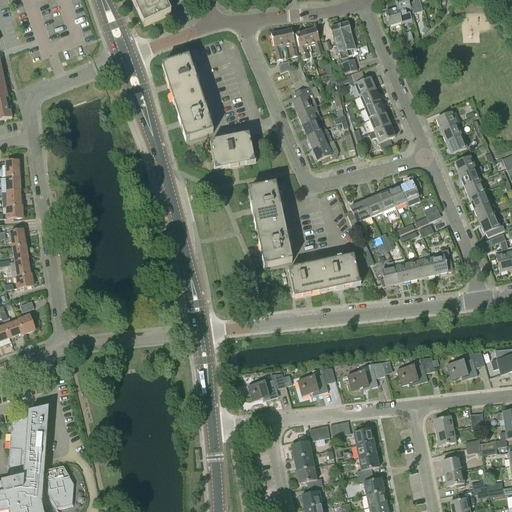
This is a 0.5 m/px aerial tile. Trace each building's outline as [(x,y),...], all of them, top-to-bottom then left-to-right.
[(170,15),(162,0),(130,0),(143,28),(171,16),(170,15)] [(406,0),(393,0),(396,10),(397,10),(401,25),(411,22),(409,15),(405,16),(403,12),(410,10),(406,0)] [(406,0),(410,10),(411,15),(416,14),(414,5),(412,0),(406,0)] [(396,10),(385,14),(389,28),(401,25),(397,10),(396,10)] [(338,27),(348,59),(352,58),(350,52),(355,51),(347,24),(338,27)] [(348,59),(338,27),(330,30),(337,56),(339,55),(342,65),(349,63),(348,59)] [(305,33),(309,48),(314,46),(317,58),(323,56),(315,30),(305,33)] [(291,31),(281,33),(284,48),(289,47),(291,59),(297,57),(291,31)] [(284,48),(281,33),(271,35),(276,62),(282,61),(280,51),(279,51),(279,49),(284,48)] [(309,48),(305,33),(295,36),(303,62),(308,61),(305,51),(304,49),(309,48)] [(327,43),(322,44),(325,53),(330,52),(327,43)] [(176,105),(200,97),(188,60),(163,68),(176,105)] [(353,62),(349,63),(342,65),(341,65),(345,76),(356,72),(353,62)] [(287,72),(290,71),(288,64),(276,67),(280,76),(287,72)] [(290,71),(287,72),(290,78),(302,73),(300,67),(290,71)] [(302,73),(290,78),(292,84),(304,79),(302,73)] [(337,88),(348,84),(353,83),(351,76),(334,82),(337,88)] [(304,79),(292,84),(295,89),(307,84),(304,79)] [(355,87),(354,87),(355,88),(359,99),(375,92),(370,80),(365,82),(355,87)] [(307,84),(295,89),(297,95),(309,90),(307,84)] [(309,90),(297,95),(292,97),(294,103),(292,104),(292,105),(292,104),(297,116),(315,109),(317,108),(309,90)] [(6,92),(0,92),(0,107),(6,106),(6,104),(8,103),(6,92)] [(380,104),(375,92),(359,99),(364,110),(380,104)] [(200,97),(176,105),(188,143),(213,135),(200,97)] [(342,112),(339,100),(334,101),(338,113),(342,112)] [(385,115),(380,104),(364,110),(369,122),(385,115)] [(6,106),(0,107),(0,122),(12,120),(9,108),(7,108),(6,106)] [(315,109),(297,116),(302,128),(316,122),(320,120),(315,109)] [(464,117),(466,122),(475,119),(472,114),(464,117)] [(385,115),(369,122),(374,133),(390,127),(385,115)] [(440,133),(456,126),(451,115),(436,121),(440,133)] [(346,123),(344,117),(339,119),(333,120),(335,127),(341,125),(346,123)] [(316,122),(302,128),(307,140),(321,134),(321,133),(316,122)] [(475,132),(479,130),(476,122),(471,125),(475,132)] [(456,126),(440,133),(445,145),(461,138),(456,126)] [(374,133),(368,136),(370,141),(376,139),(381,152),(392,147),(389,141),(395,139),(390,127),(374,133)] [(479,130),(475,132),(478,140),(483,138),(479,130)] [(321,134),(307,140),(312,151),(331,143),(326,131),(321,133),(321,134)] [(350,136),(343,138),(348,153),(354,151),(350,136)] [(215,171),(234,167),(254,163),(248,137),(209,145),(215,171)] [(461,138),(445,145),(450,157),(466,150),(461,138)] [(336,154),(331,143),(312,151),(316,163),(320,162),(322,166),(336,161),(335,158),(336,154)] [(493,163),(490,155),(485,157),(488,165),(493,163)] [(504,167),(511,163),(511,156),(502,161),(504,167)] [(459,177),(475,171),(470,159),(454,165),(459,177)] [(6,179),(19,178),(18,163),(5,164),(6,179)] [(475,171),(459,177),(464,189),(480,182),(475,171)] [(503,186),(508,184),(505,176),(500,178),(503,186)] [(19,178),(6,179),(7,194),(20,193),(19,178)] [(411,183),(399,188),(405,204),(407,209),(420,204),(414,191),(420,188),(417,181),(411,183)] [(480,182),(464,189),(469,200),(485,194),(480,182)] [(511,192),(508,184),(503,186),(506,194),(511,192)] [(258,231),(283,225),(275,187),(249,192),(254,213),(258,231)] [(399,188),(386,194),(393,210),(405,204),(399,188)] [(20,193),(7,194),(1,194),(2,209),(6,209),(20,208),(20,193)] [(386,194),(374,199),(381,215),(383,219),(395,214),(393,210),(386,194)] [(489,205),(485,194),(469,200),(474,212),(489,205)] [(374,199),(362,204),(369,220),(381,215),(374,199)] [(369,220),(362,204),(350,209),(352,215),(346,217),(353,232),(360,229),(358,224),(369,220)] [(489,205),(474,212),(478,224),(494,217),(489,205)] [(20,208),(6,209),(7,220),(22,220),(22,208),(20,208)] [(499,229),(494,217),(478,224),(483,236),(499,229)] [(415,224),(417,230),(429,225),(426,219),(415,224)] [(291,264),(283,225),(258,231),(262,251),(266,269),(291,264)] [(412,226),(404,230),(406,234),(414,231),(412,226)] [(433,235),(430,227),(418,232),(421,240),(433,235)] [(406,234),(404,230),(396,233),(398,238),(406,234)] [(12,248),(25,246),(23,232),(10,234),(12,248)] [(407,237),(409,242),(417,238),(415,234),(407,237)] [(383,246),(388,243),(385,236),(380,238),(383,246)] [(505,242),(502,236),(488,242),(491,248),(505,242)] [(409,242),(407,237),(399,240),(401,245),(409,242)] [(388,243),(383,246),(387,253),(392,251),(392,250),(394,249),(392,244),(389,245),(388,243)] [(362,254),(368,252),(365,245),(359,248),(362,254)] [(27,262),(25,246),(12,248),(15,264),(27,262)] [(442,257),(430,260),(434,277),(447,274),(453,273),(448,251),(441,253),(442,257)] [(374,266),(368,252),(362,254),(368,269),(374,266)] [(511,271),(508,255),(496,258),(500,275),(511,271)] [(353,259),(320,266),(326,291),(358,285),(353,259)] [(434,277),(430,260),(418,263),(422,280),(434,277)] [(27,262),(15,264),(9,264),(12,280),(16,279),(30,276),(27,262)] [(422,280),(418,263),(406,266),(410,283),(422,280)] [(398,286),(394,269),(393,269),(392,264),(387,265),(388,270),(381,272),(383,280),(379,281),(382,289),(385,288),(385,289),(398,286)] [(326,291),(320,266),(288,273),(293,298),(326,291)] [(406,266),(394,269),(398,286),(410,283),(406,266)] [(31,276),(30,276),(16,279),(18,290),(33,288),(31,276)] [(34,311),(34,310),(31,304),(20,308),(22,315),(34,311)] [(18,321),(18,322),(23,335),(24,336),(34,332),(29,317),(18,321)] [(23,335),(18,322),(4,328),(9,340),(23,335)] [(4,328),(0,329),(0,343),(9,340),(4,328)] [(484,367),(481,354),(468,356),(470,361),(463,363),(463,362),(447,367),(451,383),(467,378),(467,381),(477,378),(475,370),(484,367)] [(511,356),(496,362),(490,363),(493,372),(499,371),(501,377),(511,373),(511,356)] [(433,368),(432,363),(431,360),(419,361),(420,367),(413,369),(413,368),(397,372),(401,388),(417,383),(418,386),(427,383),(425,376),(435,373),(433,368)] [(384,373),(391,371),(389,363),(382,365),(384,373)] [(385,378),(381,366),(381,365),(369,366),(371,372),(364,374),(363,373),(347,377),(352,393),(367,388),(368,391),(378,388),(375,381),(385,378)] [(326,386),(330,385),(335,383),(331,370),(319,372),(321,377),(314,379),(314,378),(297,383),(302,398),(317,394),(318,396),(328,394),(326,386)] [(269,402),(278,399),(276,391),(286,389),(282,376),(270,377),(271,383),(264,384),(264,383),(248,388),(252,403),(268,399),(269,402)] [(7,483),(0,484),(0,511),(6,511),(10,511),(9,511),(40,511),(39,505),(42,504),(47,511),(52,511),(56,510),(72,507),(73,486),(63,469),(47,472),(47,476),(42,476),(46,415),(48,415),(49,409),(28,414),(28,419),(11,423),(7,483)] [(504,428),(511,426),(511,412),(502,414),(496,415),(497,422),(503,421),(504,428)] [(435,435),(453,432),(450,419),(432,423),(435,435)] [(341,425),(344,437),(350,435),(348,423),(341,425)] [(341,425),(336,426),(338,438),(344,437),(341,425)] [(338,438),(336,426),(329,427),(332,439),(338,438)] [(355,448),(373,444),(371,431),(368,432),(367,426),(358,428),(360,433),(353,435),(355,448)] [(500,443),(511,440),(511,426),(504,428),(505,434),(499,435),(500,443)] [(327,428),(321,429),(323,441),(329,440),(327,428)] [(321,429),(315,430),(317,442),(323,441),(321,429)] [(317,442),(315,430),(309,432),(311,443),(317,442)] [(455,445),(453,432),(435,435),(438,448),(455,445)] [(480,448),(480,446),(479,441),(464,444),(466,451),(480,448)] [(293,460),(311,457),(308,444),(290,448),(293,460)] [(376,456),(373,444),(355,448),(358,460),(376,456)] [(480,448),(466,451),(467,457),(477,454),(478,461),(482,460),(482,458),(481,452),(480,448)] [(376,456),(358,460),(360,472),(356,473),(357,479),(372,476),(371,470),(379,469),(376,456)] [(314,469),(311,457),(293,460),(296,473),(314,469)] [(443,476),(461,473),(459,460),(441,464),(443,476)] [(316,481),(314,469),(296,473),(298,486),(306,484),(307,490),(322,487),(320,480),(316,481)] [(464,488),(461,473),(443,476),(446,489),(456,487),(456,490),(464,488)] [(374,482),(372,476),(357,479),(360,490),(364,489),(366,497),(384,493),(381,481),(374,482)] [(487,489),(486,486),(486,483),(471,486),(472,492),(487,489)] [(502,490),(502,485),(501,484),(486,486),(487,489),(487,492),(502,490)] [(322,487),(307,490),(308,496),(300,497),(303,510),(321,506),(319,494),(323,493),(322,487)] [(487,489),(472,492),(474,498),(477,497),(478,501),(488,498),(487,492),(487,489)] [(384,493),(366,497),(368,510),(386,506),(384,493)] [(450,511),(469,511),(468,506),(474,505),(473,500),(449,504),(450,511)]
